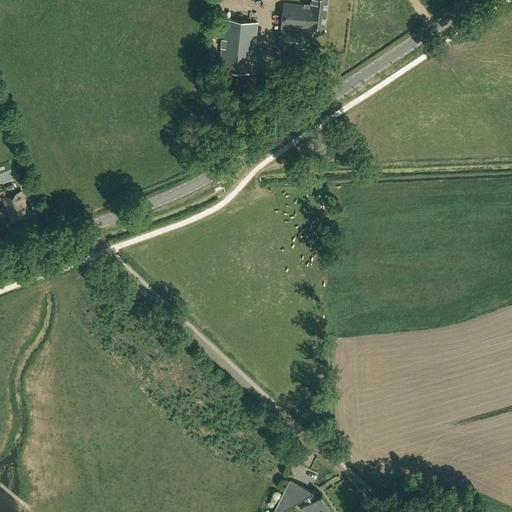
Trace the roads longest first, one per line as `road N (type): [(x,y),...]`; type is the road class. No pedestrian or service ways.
road 1 (tertiary): [(0,258),(210,176),(478,0)]
road 2 (track): [(383,511),(105,251)]
